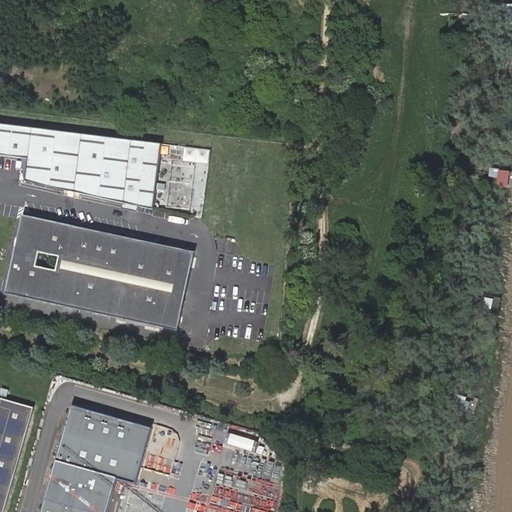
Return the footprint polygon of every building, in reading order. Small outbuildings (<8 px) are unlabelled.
[(123,204),(138,207),(153,210),(161,145),(0,124),(0,155),(21,159),(27,159),(25,182),(123,204)] [(137,213),(138,207),(123,204),(121,209),(137,213)] [(66,227),(36,220),(22,217),(4,295),(176,333),(194,255),(66,227)] [(485,298),(484,307),(491,308),(492,299),(485,298)] [(0,511),(3,511),(33,409),(0,399),(0,511)] [(152,429),(72,406),(41,511),(107,511),(117,479),(136,484),(152,429)]
